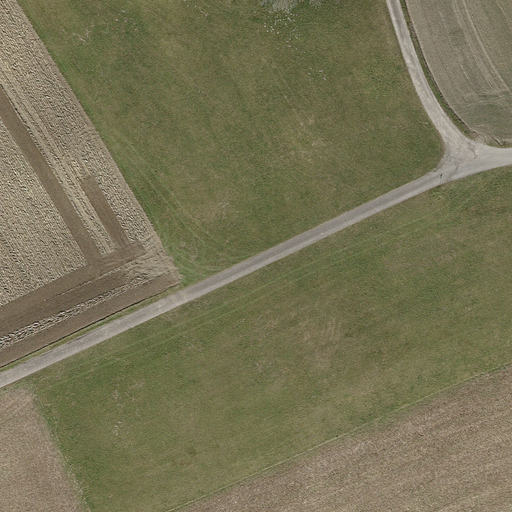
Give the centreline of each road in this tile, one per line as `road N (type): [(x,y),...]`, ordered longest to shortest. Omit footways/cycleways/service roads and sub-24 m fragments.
road 1 (track): [(0,380),(482,162)]
road 2 (track): [(482,162),(427,95),(392,0)]
